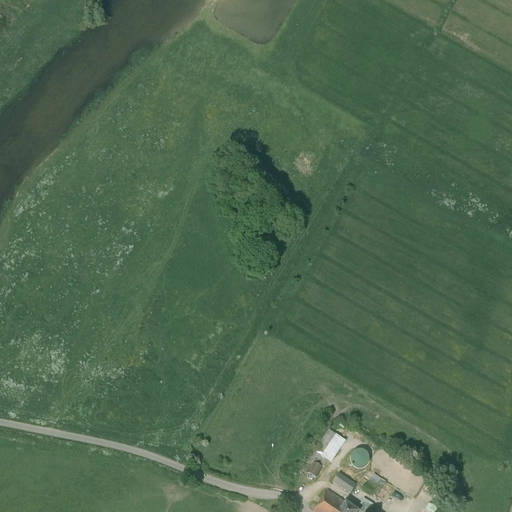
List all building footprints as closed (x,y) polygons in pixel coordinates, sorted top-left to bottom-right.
[(328,430),(313,453),(330,464),(345,442),(328,430)] [(365,468),(368,450),(353,448),(351,466),(365,468)] [(312,463),(305,474),(313,479),(320,468),(312,463)] [(332,483),(349,495),(356,485),(338,474),(332,483)] [(370,482),(365,490),(375,496),(379,488),(370,482)] [(328,491),(313,511),(357,511),(358,511),(328,491)]
